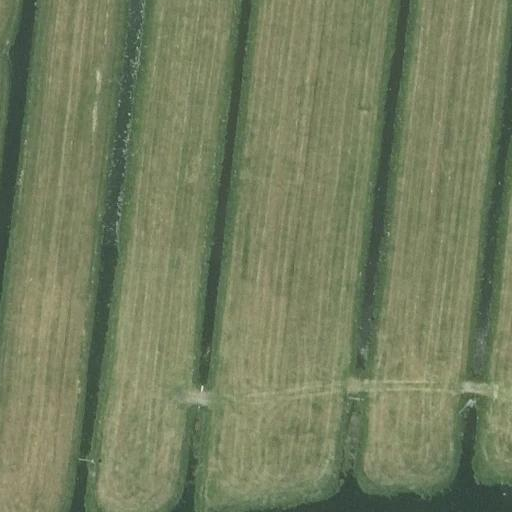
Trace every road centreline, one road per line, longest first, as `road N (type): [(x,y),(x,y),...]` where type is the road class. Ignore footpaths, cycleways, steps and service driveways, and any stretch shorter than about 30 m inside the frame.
road 1 (track): [(511,406),(487,377),(274,386),(304,180)]
road 2 (track): [(274,386),(189,395),(166,389),(177,276)]
